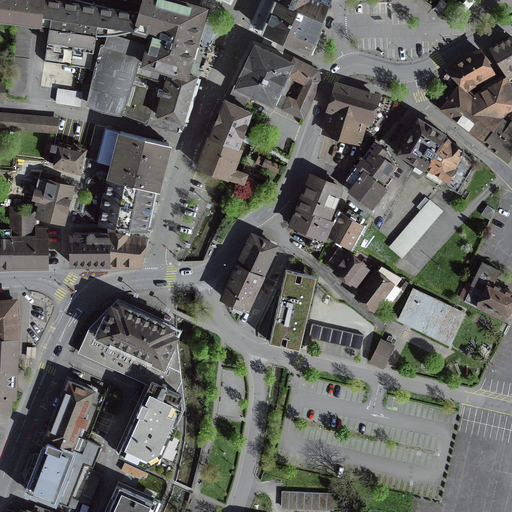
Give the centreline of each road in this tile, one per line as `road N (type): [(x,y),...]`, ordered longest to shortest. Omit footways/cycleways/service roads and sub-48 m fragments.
road 1 (unknown): [(378,387),(300,393),(289,444),(432,476),(442,452)]
road 2 (residential): [(86,300),(67,325),(0,484)]
road 3 (unknown): [(289,244),(366,309),(446,355)]
road 4 (residential): [(511,22),(414,73),(343,66)]
road 5 (residential): [(343,66),(332,74),(292,190),(271,209)]
road 6 (residential): [(258,351),(258,410),(236,511)]
road 7 (residential): [(271,209),(289,244),(243,341)]
road 8 (residential): [(154,276),(191,141)]
